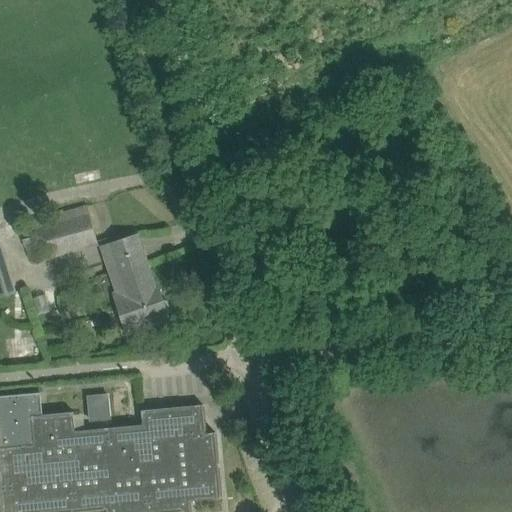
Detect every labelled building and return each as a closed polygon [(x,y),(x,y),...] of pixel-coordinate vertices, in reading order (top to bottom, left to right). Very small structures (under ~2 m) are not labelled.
[(31,264),(98,245),(86,204),(20,222),(31,264)] [(0,296),(18,291),(0,235),(0,296)] [(157,287),(144,249),(106,262),(116,291),(113,292),(128,337),(167,322),(165,317),(169,316),(168,313),(171,310),(168,301),(163,301),(158,286),(157,287)] [(0,487),(1,495),(0,495),(1,511),(32,511),(41,511),(40,511),(75,511),(79,511),(78,511),(84,511),(103,510),(103,509),(107,509),(107,505),(115,504),(115,511),(180,511),(184,511),(183,498),(192,497),(192,501),(222,498),(220,479),(220,478),(220,470),(219,470),(218,461),(219,461),(217,437),(216,437),(216,432),(206,433),(206,428),(205,409),(204,409),(203,405),(166,408),(166,407),(146,409),(146,410),(142,410),(144,425),(139,425),(138,424),(114,427),(105,428),(106,431),(76,434),(74,412),(70,412),(70,411),(46,414),(43,415),(41,392),(0,395),(0,487)] [(108,394),(88,396),(90,421),(111,419),(108,394)]
